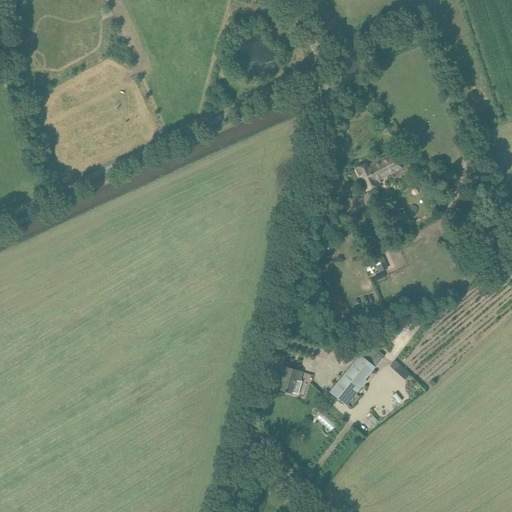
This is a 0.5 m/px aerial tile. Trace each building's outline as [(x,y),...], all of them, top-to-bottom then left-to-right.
[(368,163),(356,169),(366,190),(381,183),(379,181),(401,169),(393,152),(369,165),(368,163)] [(379,237),(369,211),(356,216),(367,242),(379,237)] [(378,244),(369,247),(375,261),(379,271),(388,267),(384,260),(378,244)] [(360,354),(330,392),(346,405),(366,381),(365,380),(375,367),(360,354)] [(391,365),(406,379),(411,373),(396,360),(391,365)] [(302,372),(285,367),(279,390),(291,393),(298,395),(302,381),(300,381),(302,372)]
